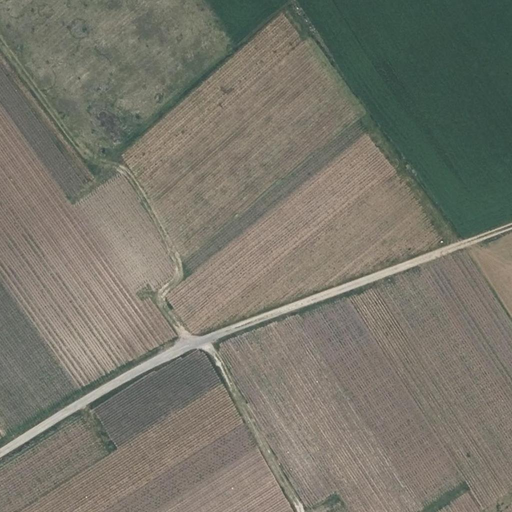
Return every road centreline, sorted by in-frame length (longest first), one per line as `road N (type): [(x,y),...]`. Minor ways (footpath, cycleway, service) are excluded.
road 1 (track): [(307,511),(201,341),(511,226)]
road 2 (unclassified): [(0,453),(201,341)]
